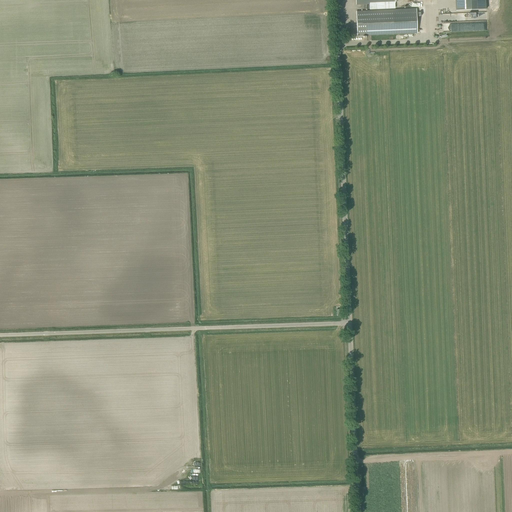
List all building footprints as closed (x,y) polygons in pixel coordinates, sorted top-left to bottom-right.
[(394,0),(355,0),(356,4),(361,4),(361,9),(365,9),(365,10),(366,10),(366,4),(369,4),(369,9),(389,9),(389,3),(394,3),(394,0)] [(485,10),(484,0),(454,0),(455,11),(485,10)] [(416,10),(392,10),(356,11),(356,36),(416,34),(416,10)] [(456,14),(456,22),(482,21),(482,13),(468,13),(468,17),(464,17),(464,14),(456,14)] [(454,23),(440,23),(440,31),(457,31),(457,26),(454,26),(454,23)]
